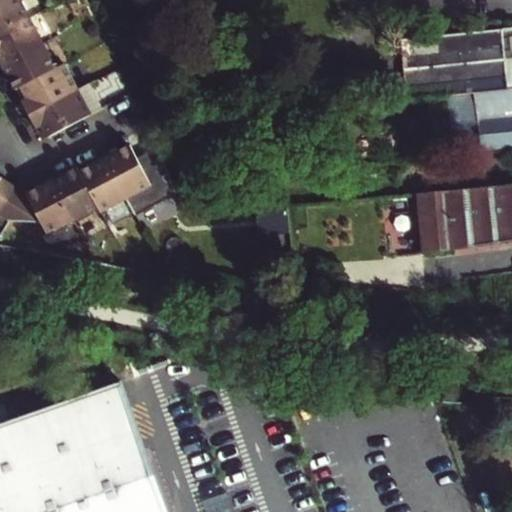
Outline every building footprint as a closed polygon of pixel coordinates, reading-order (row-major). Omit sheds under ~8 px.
[(0,34),(31,18),(21,0),(6,0),(0,3),(0,34)] [(0,56),(4,65),(44,44),(31,18),(0,34),(0,56)] [(511,29),(401,40),(407,100),(427,98),(511,89),(511,29)] [(18,91),(23,88),(58,70),(50,54),(44,44),(4,65),(18,91)] [(31,116),(79,91),(66,66),(58,70),(23,88),(30,102),(25,105),(31,116)] [(92,116),(103,109),(91,84),(79,91),(92,116)] [(25,105),(30,102),(23,88),(18,91),(25,105)] [(511,150),(511,89),(427,98),(432,150),(481,145),(482,153),(511,150)] [(43,126),(49,137),(92,116),(79,91),(31,116),(38,129),(43,126)] [(43,140),(49,137),(43,126),(38,129),(43,140)] [(127,201),(153,187),(133,147),(106,160),(127,201)] [(103,214),(127,201),(106,160),(81,174),(100,210),(103,214)] [(74,223),(100,210),(81,174),(79,169),(60,179),(53,182),(74,223)] [(0,210),(14,187),(0,177),(0,210)] [(50,237),(74,223),(53,182),(45,186),(28,195),(43,223),(50,237)] [(511,184),(419,194),(424,240),(511,231),(511,184)] [(0,215),(10,222),(43,223),(28,195),(14,187),(0,210),(0,215)] [(163,511),(124,394),(0,436),(0,511),(163,511)]
